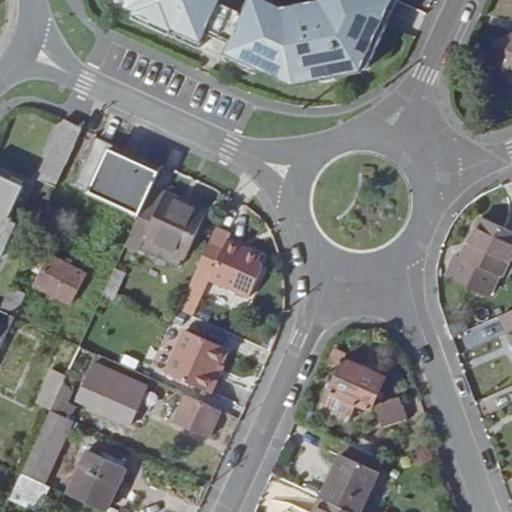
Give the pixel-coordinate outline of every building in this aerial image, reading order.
[(128,0),(132,8),(140,12),(138,17),(203,47),(210,31),(235,43),(228,58),(258,72),(262,64),(299,81),(323,77),(329,81),(341,79),(344,73),(373,68),(392,24),(391,23),(399,0),(318,0),(287,6),(275,0),(255,0),(249,13),(224,1),(224,0),(128,0)] [(511,81),(511,38),(497,45),(499,51),(511,79),(511,81)] [(511,79),(499,51),(488,55),(485,61),(492,78),(499,83),(511,79)] [(57,186),(84,127),(66,118),(39,178),(57,186)] [(161,171),(162,168),(112,145),(97,139),(76,184),(142,214),(155,186),(161,171)] [(0,253),(5,256),(20,222),(11,218),(26,186),(0,174),(0,253)] [(209,211),(155,186),(142,214),(127,245),(141,251),(146,239),(185,257),(188,258),(209,211)] [(501,275),(504,275),(511,258),(511,229),(482,216),(463,256),(459,254),(448,276),(492,296),(501,275)] [(232,233),(218,226),(198,271),(251,295),(264,267),(263,263),(260,260),(261,258),(260,253),(229,239),(232,233)] [(185,257),(146,239),(141,251),(180,269),(185,257)] [(47,271),(39,285),(71,302),(87,274),(39,248),(32,262),(47,271)] [(12,286),(1,310),(17,317),(27,294),(12,286)] [(0,352),(17,317),(1,310),(0,309),(0,352)] [(511,311),(502,316),(511,338),(511,311)] [(220,374),(231,349),(188,329),(169,371),(215,392),(222,375),(220,374)] [(70,341),(81,346),(87,335),(75,330),(70,341)] [(94,352),(81,346),(68,376),(53,410),(72,419),(79,405),(71,402),(94,352)] [(348,360),(333,392),(328,390),(319,411),(346,423),(355,400),(373,408),(387,377),(348,360)] [(133,423),(148,387),(98,364),(81,400),(133,423)] [(38,403),(53,410),(68,376),(53,370),(38,403)] [(177,424),(209,438),(221,410),(190,396),(177,424)] [(24,474),(44,483),(72,419),(53,410),(24,474)] [(355,511),(363,511),(381,472),(368,466),(374,453),(332,434),(326,449),(342,456),(324,498),(355,511)] [(107,511),(108,511),(128,469),(91,452),(70,495),(107,511)] [(12,499),(40,511),(52,486),(44,483),(24,474),(12,499)] [(355,511),(324,498),(318,511),(355,511)]
